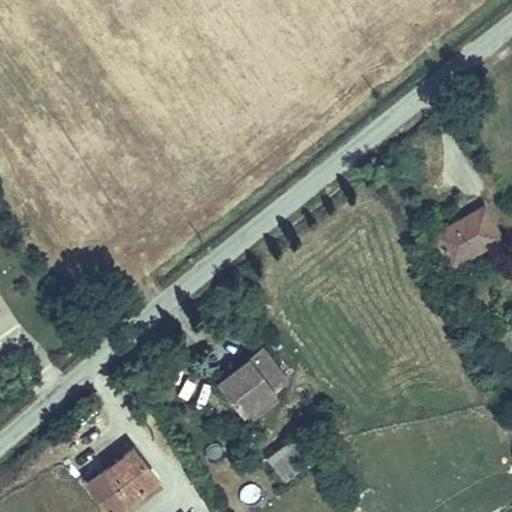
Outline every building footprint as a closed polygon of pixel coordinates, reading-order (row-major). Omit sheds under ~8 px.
[(496,243),(480,211),(431,235),(447,267),(496,243)] [(296,367),(269,332),(218,372),(245,407),(274,384),(296,367)] [(284,396),(274,384),(245,407),(254,419),(284,396)] [(313,451),(294,428),(267,449),(285,472),(313,451)] [(162,480),(132,440),(85,476),(112,511),(127,511),(125,509),(162,480)]
